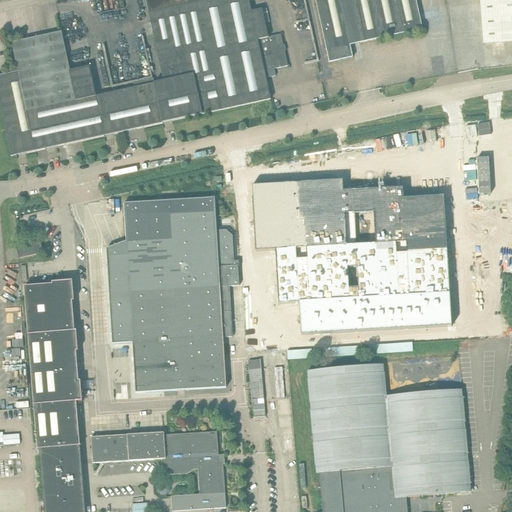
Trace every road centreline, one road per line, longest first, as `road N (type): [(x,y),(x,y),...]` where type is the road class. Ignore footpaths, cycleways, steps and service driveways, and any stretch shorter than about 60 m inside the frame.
road 1 (unclassified): [(0,189),(511,79)]
road 2 (unknown): [(51,181),(75,283),(82,375)]
